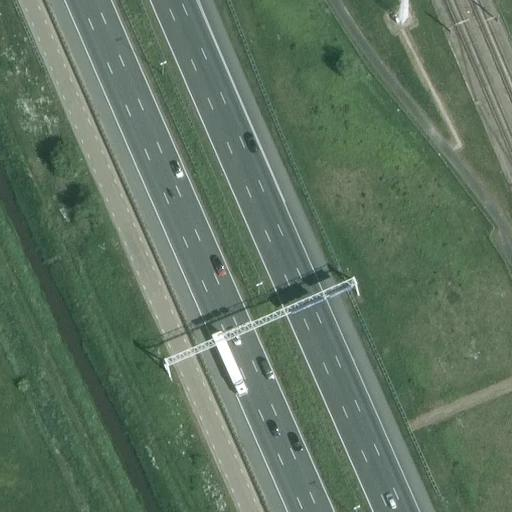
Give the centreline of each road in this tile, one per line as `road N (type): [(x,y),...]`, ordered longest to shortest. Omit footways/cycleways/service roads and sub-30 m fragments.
road 1 (motorway): [(397,511),(173,0)]
road 2 (motorway): [(89,0),(312,511)]
road 3 (unclassified): [(250,511),(30,0)]
